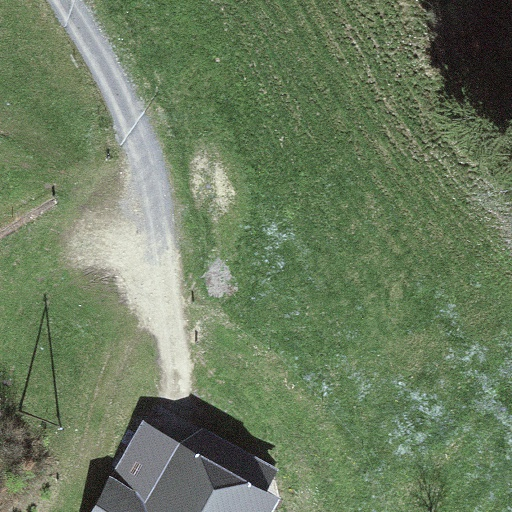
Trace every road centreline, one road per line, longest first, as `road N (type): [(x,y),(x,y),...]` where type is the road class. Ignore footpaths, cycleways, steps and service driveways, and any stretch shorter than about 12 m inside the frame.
road 1 (track): [(62,0),(131,127),(174,404)]
road 2 (track): [(155,276),(115,356),(72,511)]
